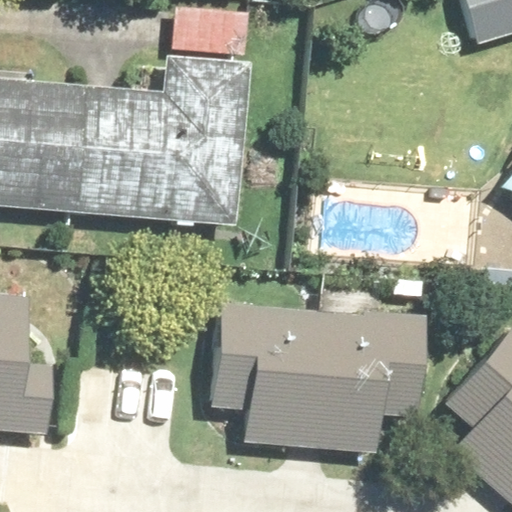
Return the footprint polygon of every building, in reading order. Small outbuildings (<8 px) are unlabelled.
[(511,0),(442,0),(456,50),(511,35),(511,0)] [(242,17),(157,10),(154,54),(238,61),(242,17)] [(0,207),(228,222),(238,70),(148,64),(146,98),(0,88),(0,207)] [(511,175),(497,201),(511,210),(511,175)] [(0,438),(31,441),(37,376),(11,374),(17,296),(0,294),(0,438)] [(198,305),(191,425),(225,427),(224,446),(353,453),(355,420),(404,423),(410,318),(198,305)] [(511,511),(511,342),(493,327),(423,410),(452,434),(438,451),(510,511),(511,511)]
